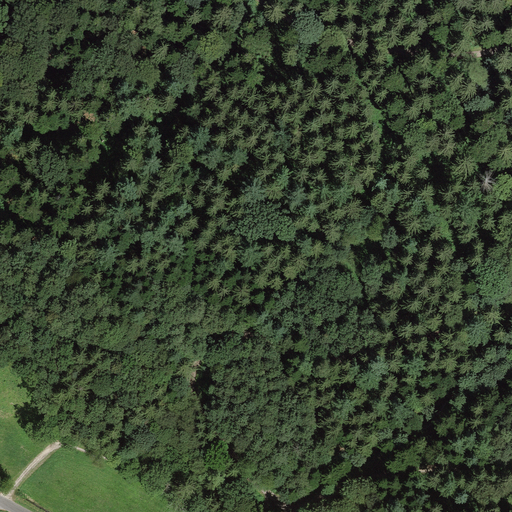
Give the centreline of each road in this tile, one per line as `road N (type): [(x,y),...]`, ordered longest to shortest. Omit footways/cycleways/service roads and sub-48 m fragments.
road 1 (track): [(511,249),(445,333),(335,359),(244,334),(203,346),(189,370),(191,395),(216,436),(288,511)]
road 2 (track): [(20,482),(51,461),(133,461),(273,511)]
road 3 (track): [(511,47),(436,56),(380,48),(331,36),(266,0)]
road 4 (track): [(511,471),(413,468),(292,511)]
